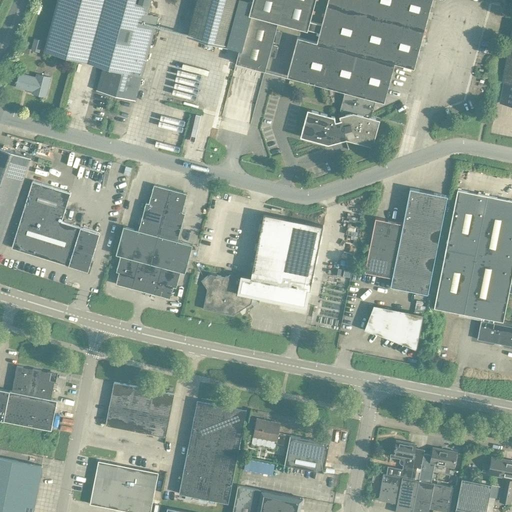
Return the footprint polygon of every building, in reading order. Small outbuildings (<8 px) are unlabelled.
[(58,0),(45,49),(103,64),(96,90),(135,100),(139,83),(143,84),(144,79),(141,78),(155,26),(143,23),(149,0),(58,0)] [(227,47),(239,0),(196,0),(187,36),(227,47)] [(252,0),(248,14),(235,62),(265,70),(278,22),(319,33),(321,24),(309,21),(314,0),(252,0)] [(327,0),(321,24),(319,33),(316,42),(297,37),(286,76),(344,92),(339,109),(341,115),(334,117),(308,110),(300,138),(326,145),(340,141),(340,140),(345,139),(372,146),(379,119),(371,117),(375,100),(384,102),(394,63),(414,68),(431,0),(327,0)] [(470,39),(474,12),(468,11),(464,38),(470,39)] [(511,26),(501,81),(505,81),(501,102),(504,103),(504,104),(511,105),(511,26)] [(29,55),(37,57),(42,41),(34,38),(29,55)] [(188,53),(216,57),(216,51),(189,47),(188,53)] [(182,77),(210,82),(211,76),(183,72),(182,77)] [(15,87),(28,90),(32,91),(31,94),(45,97),(50,77),(36,74),(35,77),(19,73),(15,87)] [(493,118),(481,115),(480,122),(492,124),(493,118)] [(0,246),(30,158),(0,147),(0,246)] [(72,160),(74,155),(50,149),(49,154),(72,160)] [(11,247),(88,271),(99,233),(61,221),(70,192),(32,181),(11,247)] [(182,212),(187,193),(153,184),(148,203),(145,202),(138,230),(123,226),(115,254),(120,255),(116,272),(118,272),(115,284),(170,299),(173,287),(176,288),(180,272),(185,273),(192,245),(177,241),(185,213),(182,212)] [(409,188),(402,223),(392,277),(390,286),(427,294),(447,196),(409,188)] [(511,282),(510,282),(511,274),(511,200),(457,190),(433,308),(483,318),(482,321),(480,320),(477,339),(511,346),(511,282)] [(263,214),(250,277),(310,289),(322,226),(263,214)] [(392,277),(402,223),(375,218),(364,272),(392,277)] [(210,274),(201,280),(207,289),(203,309),(233,315),(251,303),(252,296),(257,297),(257,295),(306,305),(310,289),(250,277),(240,275),(239,280),(235,279),(231,273),(225,277),(210,274)] [(364,329),(416,350),(423,315),(373,305),(364,329)] [(16,366),(11,391),(0,388),(0,447),(46,456),(57,400),(51,399),(54,381),(49,380),(51,372),(16,366)] [(174,394),(114,382),(105,425),(165,437),(174,394)] [(228,503),(237,457),(246,409),(197,400),(178,494),(228,503)] [(323,472),(325,463),(329,443),(290,435),(289,436),(278,433),(280,423),(256,419),(252,436),(276,441),(275,443),(288,446),(284,465),(323,472)] [(414,479),(416,467),(421,468),(423,454),(414,452),(415,444),(396,440),(393,455),(391,454),(389,462),(391,455),(400,456),(399,461),(401,464),(402,465),(400,477),(414,479)] [(431,455),(423,454),(421,468),(429,470),(430,463),(453,468),(456,452),(433,447),(431,455)] [(0,511),(32,511),(41,466),(0,457),(0,511)] [(489,473),(508,477),(511,477),(511,462),(492,458),(489,473)] [(98,461),(89,504),(131,511),(150,511),(158,472),(98,461)] [(414,479),(400,477),(383,473),(377,500),(396,504),(394,511),(412,511),(418,480),(414,479)] [(485,511),(491,485),(461,479),(454,511),(485,511)] [(500,501),(509,503),(511,490),(511,480),(504,479),(500,501)] [(418,480),(412,511),(428,511),(429,508),(434,483),(418,480)] [(434,483),(429,508),(448,511),(453,487),(434,483)] [(231,511),(299,511),(302,498),(237,485),(231,511)]
